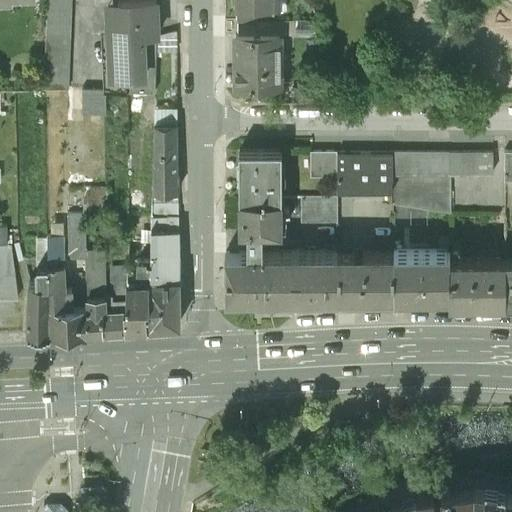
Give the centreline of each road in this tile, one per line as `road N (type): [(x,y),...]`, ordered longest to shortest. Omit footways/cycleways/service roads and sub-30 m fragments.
road 1 (primary): [(183,369),(511,361)]
road 2 (residential): [(204,119),(511,117)]
road 3 (residential): [(204,119),(202,317),(183,369)]
road 4 (primary): [(0,399),(89,395),(183,369)]
road 5 (primary): [(183,369),(88,356),(0,359)]
road 6 (secondary): [(183,369),(149,511)]
